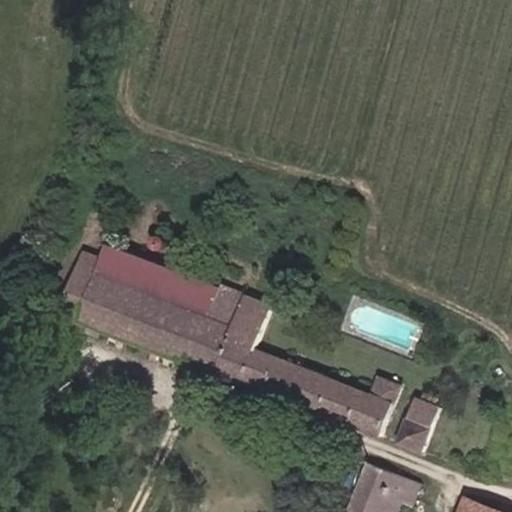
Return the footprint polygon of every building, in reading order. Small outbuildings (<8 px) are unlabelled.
[(233,325),(244,297),(110,245),(104,263),(89,258),(85,268),(233,325)] [(84,320),(215,370),(233,325),(85,268),(70,308),(86,315),(84,320)] [(258,351),(274,308),(244,297),(233,325),(215,370),(357,424),(386,436),(404,387),(383,379),(377,396),(258,351)] [(404,443),(430,453),(446,408),(422,399),(404,443)] [(401,511),(405,505),(415,509),(424,486),(370,464),(351,511),(401,511)] [(494,511),(472,503),(468,511),(494,511)]
